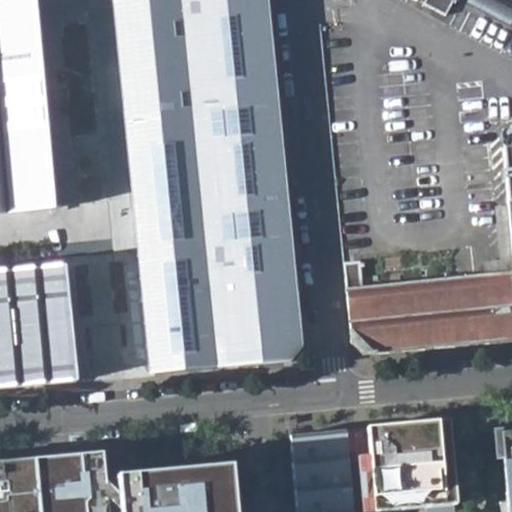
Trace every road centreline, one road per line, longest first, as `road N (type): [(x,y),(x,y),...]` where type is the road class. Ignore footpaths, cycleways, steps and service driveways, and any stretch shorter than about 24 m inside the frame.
road 1 (unknown): [(357,35),(382,236),(457,235),(462,227),(450,64)]
road 2 (residential): [(338,394),(297,0)]
road 3 (residential): [(0,425),(255,401)]
road 4 (residential): [(338,394),(511,378)]
